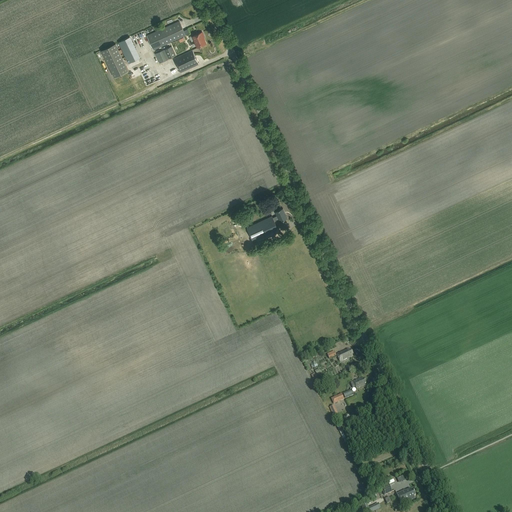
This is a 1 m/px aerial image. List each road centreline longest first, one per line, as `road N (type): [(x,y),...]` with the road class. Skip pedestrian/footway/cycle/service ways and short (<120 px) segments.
road 1 (unclassified): [(445,511),(202,0)]
road 2 (track): [(0,159),(160,82)]
